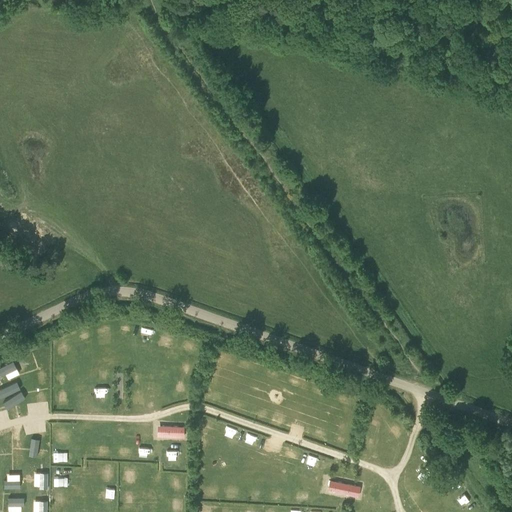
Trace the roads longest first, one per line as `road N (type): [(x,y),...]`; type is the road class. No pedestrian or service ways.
road 1 (track): [(152,0),(511,511)]
road 2 (unclassified): [(0,336),(94,293),(133,292),(511,423)]
